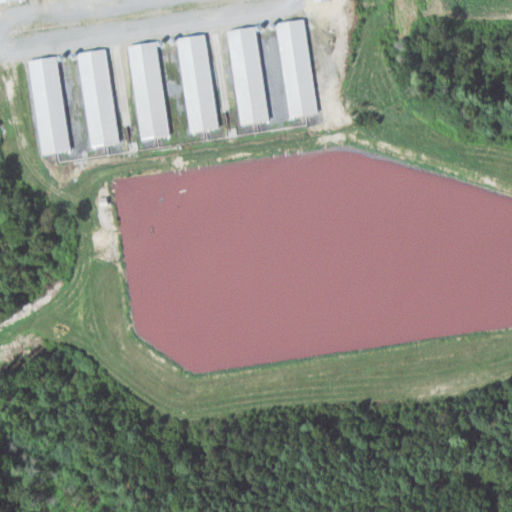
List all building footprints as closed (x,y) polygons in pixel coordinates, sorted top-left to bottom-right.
[(304,18),(275,22),(288,117),(316,113),(304,18)] [(254,26),(226,29),(239,124),(267,120),(254,26)] [(176,37),(189,132),(217,128),(204,33),(176,37)] [(127,44),(139,139),(167,135),(156,41),(127,44)] [(76,52),(89,146),(118,142),(105,48),(76,52)] [(56,56),(27,59),(40,154),(68,150),(56,56)]
